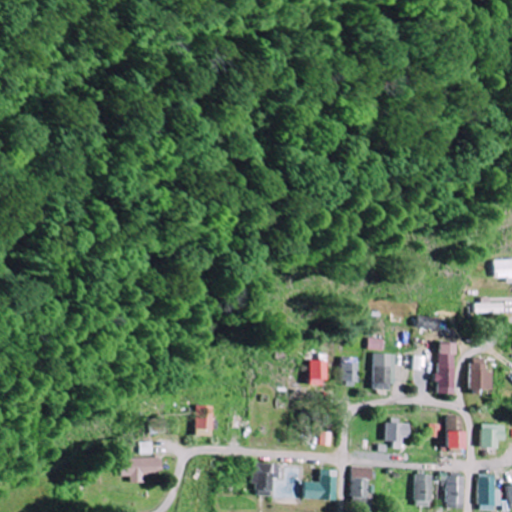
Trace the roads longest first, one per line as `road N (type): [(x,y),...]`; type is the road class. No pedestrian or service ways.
road 1 (residential): [(511,460),(416,466),(200,450),(159,511)]
road 2 (residential): [(342,511),(357,412),(417,401),(466,408)]
road 3 (residential): [(468,511),(473,433),(462,374),(511,323)]
